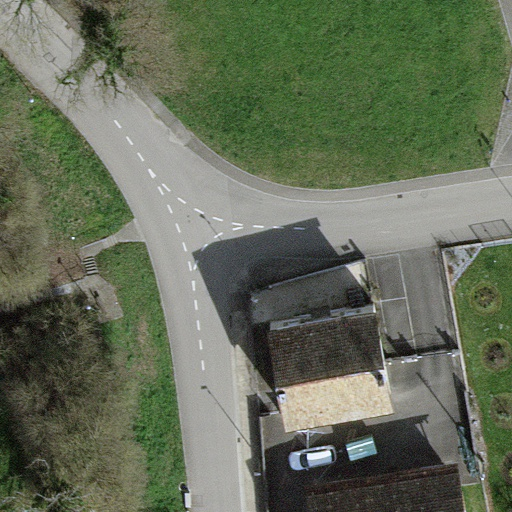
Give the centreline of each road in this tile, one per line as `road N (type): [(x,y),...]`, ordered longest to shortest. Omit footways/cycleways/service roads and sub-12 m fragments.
road 1 (residential): [(11,0),(124,127),(200,257)]
road 2 (residential): [(511,203),(200,257)]
road 3 (residential): [(200,257),(226,511)]
